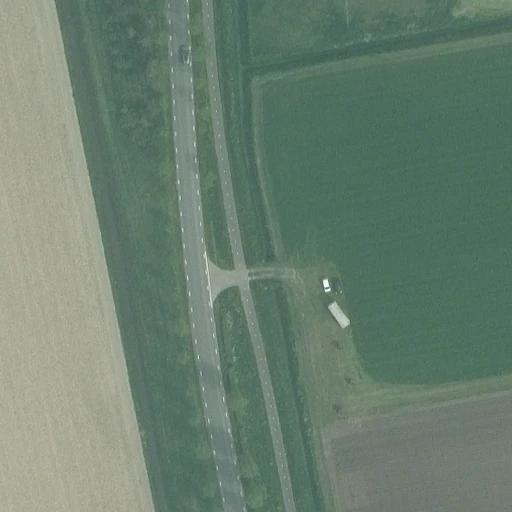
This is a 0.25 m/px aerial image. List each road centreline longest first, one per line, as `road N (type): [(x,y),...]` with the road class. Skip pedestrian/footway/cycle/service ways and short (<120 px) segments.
road 1 (track): [(84,0),(196,511)]
road 2 (track): [(49,0),(148,511)]
road 3 (tertiary): [(233,511),(196,285),(176,0)]
